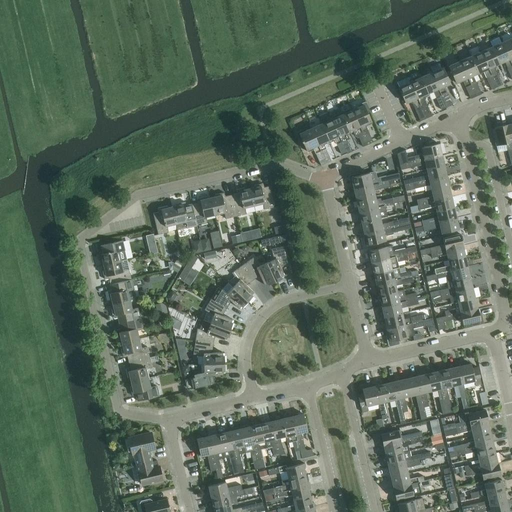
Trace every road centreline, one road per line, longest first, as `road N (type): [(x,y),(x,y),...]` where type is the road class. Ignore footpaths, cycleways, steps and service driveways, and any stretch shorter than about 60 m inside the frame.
road 1 (residential): [(170,421),(118,412),(79,240),(137,195),(271,163),(325,178)]
road 2 (residential): [(255,401),(246,363),(263,316),(290,299),(350,284)]
road 3 (residential): [(506,314),(465,145)]
road 4 (residential): [(325,178),(457,115)]
road 5 (residential): [(375,511),(344,374)]
road 6 (residential): [(511,252),(486,146),(465,145)]
road 7 (residential): [(369,363),(493,333)]
road 8 (residential): [(309,388),(338,511)]
